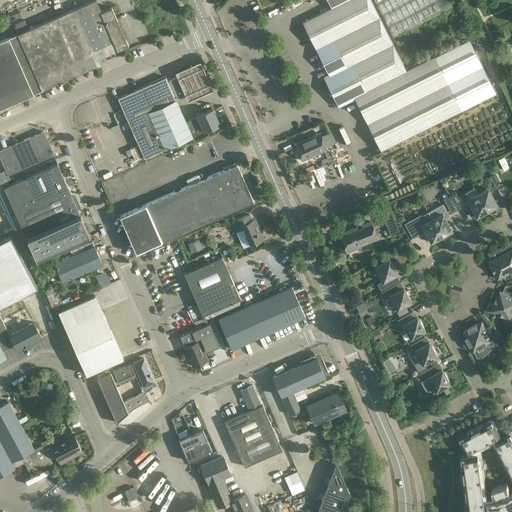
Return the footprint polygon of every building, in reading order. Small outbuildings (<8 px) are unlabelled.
[(129,45),(112,7),(102,11),(97,0),(95,0),(0,42),(0,108),(65,80),(63,74),(129,45)] [(163,0),(132,0),(138,12),(164,1),(163,0)] [(327,0),(332,8),(303,22),(330,76),(327,77),(340,105),(355,97),(382,151),(463,111),(497,94),(470,39),(435,56),(407,71),(371,0),(327,0)] [(374,0),(394,38),(453,7),(449,0),(374,0)] [(138,12),(144,25),(170,13),(164,1),(138,12)] [(280,7),(272,11),(279,24),(294,16),(290,10),(283,13),(280,7)] [(175,27),(170,13),(144,25),(149,38),(175,27)] [(178,78),(186,96),(189,102),(214,91),(201,63),(176,74),(178,78)] [(168,82),(177,101),(186,96),(189,95),(180,76),(178,78),(168,82)] [(177,101),(168,82),(167,77),(119,99),(129,122),(177,101)] [(220,125),(213,109),(197,117),(186,122),(177,101),(129,122),(145,158),(193,137),(192,135),(203,129),(204,132),(220,125)] [(44,132),(0,151),(0,156),(8,175),(54,155),(44,132)] [(295,145),(303,161),(328,149),(327,147),(335,143),(330,133),(322,136),(320,133),(295,145)] [(138,146),(130,150),(136,160),(143,156),(138,146)] [(509,168),(504,157),(498,160),(504,170),(509,168)] [(90,235),(58,164),(5,188),(36,259),(90,235)] [(137,253),(254,201),(238,164),(121,216),(137,253)] [(299,175),(302,182),(310,179),(307,171),(299,175)] [(498,205),(491,192),(503,186),(496,173),(490,177),(494,185),(488,188),(478,194),(488,212),(494,208),(494,207),(498,205)] [(481,215),(488,212),(478,194),(474,187),(457,197),(457,195),(454,190),(448,193),(449,195),(457,209),(469,203),(477,217),(480,215),(481,215)] [(457,209),(449,195),(448,196),(446,194),(442,196),(444,198),(444,199),(451,213),(457,209)] [(396,199),(391,202),(393,208),(399,205),(396,199)] [(428,212),(442,237),(449,233),(449,232),(453,230),(446,218),(450,216),(443,204),(428,212)] [(390,236),(400,232),(390,206),(380,210),(390,236)] [(421,215),(405,223),(413,239),(426,232),(431,242),(435,240),(436,240),(442,237),(428,212),(421,216),(421,215)] [(257,222),(253,224),(250,215),(235,221),(239,231),(243,229),(250,245),(265,239),(257,222)] [(347,251),(349,254),(361,248),(360,246),(378,239),(371,222),(340,234),(347,251)] [(0,240),(0,360),(6,358),(2,349),(5,347),(0,337),(0,306),(36,287),(8,236),(0,240)] [(497,275),(499,278),(509,272),(511,277),(511,262),(511,261),(511,260),(511,240),(496,249),(500,256),(489,261),(491,264),(491,265),(496,275),(497,275)] [(192,255),(203,249),(199,241),(188,246),(192,255)] [(95,245),(64,259),(53,263),(62,283),(73,278),(104,265),(95,245)] [(203,315),(204,315),(241,299),(222,257),(185,273),(203,315)] [(383,281),(378,284),(381,290),(399,280),(394,271),(396,270),(392,262),(391,262),(390,259),(375,267),(383,281)] [(108,272),(99,277),(103,286),(112,281),(108,272)] [(399,282),(381,292),(384,298),(390,295),(397,309),(408,303),(412,301),(410,298),(411,298),(406,290),(404,291),(399,282)] [(511,319),(511,316),(511,284),(508,285),(508,293),(504,293),(500,291),(499,295),(498,295),(493,306),(492,310),(511,319)] [(56,287),(45,292),(52,310),(63,305),(56,287)] [(306,317),(292,287),(219,320),(232,349),(306,317)] [(65,304),(67,308),(59,312),(87,374),(123,358),(96,296),(77,304),(75,300),(65,304)] [(363,303),(356,306),(360,313),(364,311),(365,307),(363,303)] [(403,324),(411,338),(422,332),(425,330),(424,327),(420,319),(418,320),(413,311),(398,319),(401,326),(403,324)] [(374,330),(380,325),(372,316),(366,321),(374,330)] [(0,337),(5,347),(14,343),(17,350),(31,342),(32,344),(43,338),(34,323),(10,336),(0,317),(0,337)] [(499,343),(505,337),(495,326),(490,331),(487,328),(486,328),(482,322),(478,324),(478,323),(467,329),(467,330),(464,332),(474,351),(478,357),(490,351),(486,344),(496,338),(499,343)] [(210,323),(208,324),(181,336),(185,347),(185,348),(193,367),(208,360),(203,348),(205,347),(207,351),(220,346),(210,323)] [(376,341),(383,337),(380,330),(372,334),(376,341)] [(423,364),(437,356),(436,353),(436,352),(432,344),(430,345),(425,336),(409,345),(413,351),(409,353),(419,371),(425,367),(423,364)] [(317,357),(273,377),(282,396),(293,391),(325,377),(317,357)] [(144,358),(111,373),(117,387),(137,378),(144,395),(146,393),(152,388),(150,383),(154,382),(144,358)] [(419,382),(421,382),(427,395),(436,391),(450,383),(448,380),(449,380),(445,372),(443,373),(438,364),(416,376),(419,382)] [(98,379),(108,402),(117,423),(129,413),(124,402),(121,396),(117,387),(111,373),(108,374),(98,379)] [(39,392),(52,396),(55,385),(43,381),(39,392)] [(225,421),(245,467),(282,450),(262,405),(253,385),(241,390),(250,410),(225,421)] [(282,396),(290,414),(301,409),(293,391),(282,396)] [(143,392),(124,402),(129,413),(133,408),(150,399),(146,393),(144,395),(143,392)] [(308,406),(315,423),(346,409),(339,392),(308,406)] [(9,402),(0,406),(0,476),(16,468),(25,463),(31,473),(52,462),(50,460),(46,452),(42,445),(35,449),(9,402)] [(511,511),(511,436),(511,434),(502,439),(493,422),(484,427),(483,424),(468,432),(469,434),(460,439),(469,456),(463,456),(464,466),(461,467),(464,483),(466,483),(469,502),(466,502),(467,511),(511,511)] [(180,441),(189,461),(212,451),(203,430),(180,441)] [(61,463),(83,452),(73,433),(52,445),(53,448),(46,452),(50,460),(58,456),(61,463)] [(233,502),(232,500),(223,479),(232,475),(223,457),(201,466),(219,508),(232,503),(233,502)] [(344,511),(351,495),(337,463),(320,511),(344,511)] [(26,480),(32,490),(55,478),(49,468),(26,480)] [(286,476),(294,494),(306,489),(299,470),(286,476)] [(235,511),(254,511),(246,494),(232,500),(233,502),(232,503),(235,511)]
